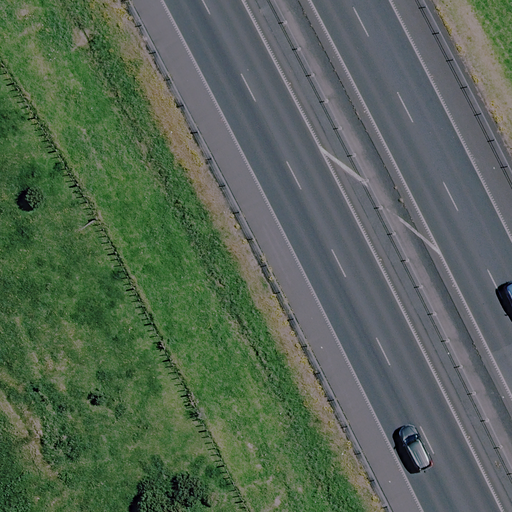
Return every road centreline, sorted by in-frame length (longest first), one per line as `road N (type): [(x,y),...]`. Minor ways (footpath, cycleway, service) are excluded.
road 1 (motorway): [(452,511),(194,0)]
road 2 (motorway): [(371,0),(511,288)]
